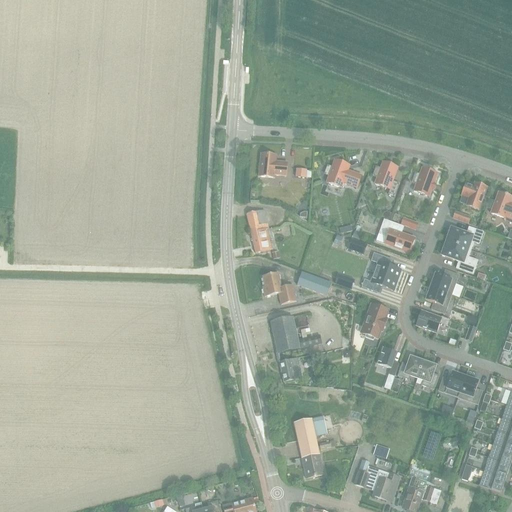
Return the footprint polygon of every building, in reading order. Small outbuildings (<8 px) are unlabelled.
[(286,177),(287,163),(276,162),(277,156),(261,155),(259,177),(274,179),(275,176),(286,177)] [(325,174),(329,176),(326,183),(342,189),(343,184),(357,189),(362,176),(348,171),(350,166),(334,161),(332,168),(328,166),(325,174)] [(377,177),(374,184),(390,190),(388,195),(394,197),(399,184),(393,182),(398,168),(382,163),(380,168),(376,167),(372,176),(377,177)] [(422,169),(420,175),(415,173),(411,182),(416,184),(413,192),(429,197),(432,190),(433,191),(436,185),(434,184),(437,174),(422,169)] [(296,178),(306,179),(306,171),(297,170),(296,178)] [(466,206),(478,211),(487,188),(484,187),(484,186),(478,184),(477,185),(475,184),(473,187),(466,184),(461,197),(462,197),(460,203),(467,205),(466,206)] [(511,204),(511,201),(511,197),(498,193),(490,214),(505,219),(504,221),(511,223),(511,204)] [(247,215),(251,233),(267,229),(268,229),(264,211),(247,215)] [(470,218),(455,213),(453,219),(468,224),(470,218)] [(415,231),(418,224),(403,219),(401,225),(415,231)] [(410,254),(415,239),(401,234),(404,227),(384,220),(378,235),(387,238),(385,245),(410,254)] [(447,239),(446,243),(471,251),(473,243),(479,245),(483,233),(469,228),(466,234),(451,229),(450,232),(449,231),(447,237),(448,238),(447,239)] [(272,249),(267,229),(251,233),(256,253),(272,249)] [(351,240),(348,250),(363,255),(366,245),(351,240)] [(471,251),(446,243),(445,246),(444,248),(443,247),(441,253),(442,254),(441,256),(458,262),(456,269),(473,275),(478,261),(468,258),(471,251)] [(401,271),(390,267),(392,261),(374,254),(371,262),(378,264),(374,273),(397,281),(401,271)] [(435,275),(430,288),(451,296),(458,276),(445,271),(443,278),(435,275)] [(397,281),(374,273),(371,283),(364,281),(362,288),(377,293),(379,287),(393,292),(397,281)] [(281,288),(278,274),(263,277),(265,287),(263,288),(265,297),(279,294),(281,305),(296,302),(293,286),(281,288)] [(339,275),(335,285),(350,290),(354,281),(339,275)] [(451,296),(430,288),(426,301),(433,304),(431,310),(444,315),(451,296)] [(361,334),(366,336),(365,338),(373,341),(374,339),(377,340),(380,332),(382,332),(387,320),(385,319),(388,311),(371,305),(361,334)] [(291,307),(269,312),(278,355),(300,350),(291,307)] [(441,319),(422,312),(416,327),(436,334),(439,324),(447,327),(450,320),(441,317),(441,319)] [(470,327),(465,340),(471,343),(476,329),(470,327)] [(497,335),(484,330),(477,349),(490,353),(497,335)] [(389,373),(395,375),(399,363),(394,361),(397,351),(384,347),(378,363),(391,367),(389,373)] [(417,379),(423,363),(418,361),(419,359),(412,357),(412,359),(410,358),(408,366),(402,363),(397,377),(409,381),(410,377),(417,379)] [(280,362),(284,383),(302,379),(299,364),(292,365),(291,360),(280,362)] [(427,364),(423,363),(417,379),(423,381),(421,386),(434,391),(439,376),(433,374),(435,367),(434,367),(434,365),(428,362),(427,364)] [(458,399),(465,378),(452,373),(449,381),(443,379),(438,392),(458,399)] [(465,378),(458,399),(477,406),(482,392),(476,390),(479,382),(465,378)] [(502,419),(511,422),(511,408),(506,406),(502,419)] [(306,478),(324,474),(317,445),(311,419),(294,423),(306,478)] [(497,432),(511,437),(511,422),(502,419),(497,432)] [(324,420),(315,422),(318,436),(327,434),(324,420)] [(493,445),(511,451),(511,437),(497,432),(493,445)] [(463,443),(460,435),(450,440),(452,447),(463,443)] [(330,442),(318,444),(319,450),(331,448),(330,442)] [(488,458),(510,466),(511,460),(511,451),(493,445),(488,458)] [(510,466),(488,458),(484,472),(506,479),(510,466)] [(366,489),(370,475),(367,474),(370,464),(362,461),(354,485),(366,489)] [(506,479),(484,472),(479,486),(501,494),(506,479)] [(373,497),(386,501),(388,495),(393,497),(400,478),(389,475),(387,481),(380,479),(373,497)] [(440,492),(434,490),(427,488),(429,484),(413,478),(403,507),(417,511),(421,500),(436,505),(440,492)] [(255,511),(252,499),(232,504),(223,507),(224,511),(255,511)] [(203,510),(203,511),(220,511),(218,501),(207,504),(208,509),(203,510),(201,503),(203,510)] [(203,511),(203,510),(201,503),(195,505),(195,507),(185,510),(185,511),(203,511)]
